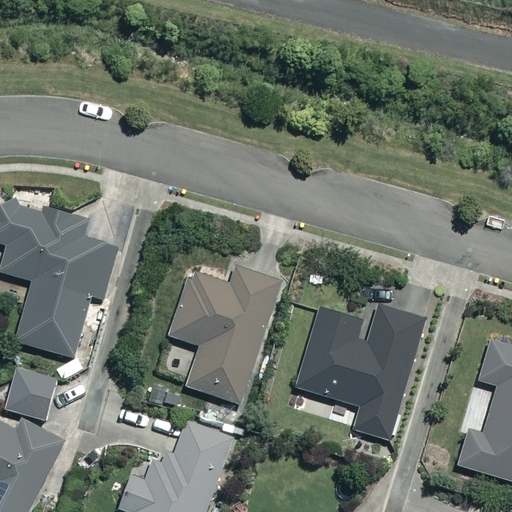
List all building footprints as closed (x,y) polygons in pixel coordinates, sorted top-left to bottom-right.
[(0,269),(30,278),(12,342),(77,359),(90,296),(106,300),(123,244),(85,236),(90,218),(13,199),(0,203),(0,239),(3,241),(0,256),(0,269)] [(200,348),(186,389),(240,408),(284,279),(238,263),(232,283),(193,270),(170,338),(200,348)] [(322,304),(297,392),(355,409),(350,427),(392,439),(428,312),(380,299),(367,344),(351,339),(359,314),(322,304)] [(465,429),(455,465),(511,480),(511,344),(488,339),(477,380),(496,385),(483,433),(465,429)] [(56,377),(17,367),(6,408),(45,418),(56,377)] [(0,511),(29,511),(71,438),(28,414),(20,427),(0,416),(0,511)] [(208,511),(233,435),(186,420),(175,454),(158,448),(149,476),(133,471),(120,510),(126,511),(208,511)]
